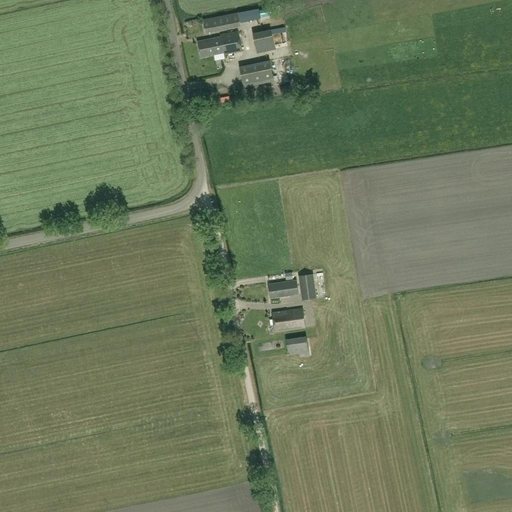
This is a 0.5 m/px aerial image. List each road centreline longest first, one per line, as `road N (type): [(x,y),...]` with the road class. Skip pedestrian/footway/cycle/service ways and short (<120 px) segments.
road 1 (unclassified): [(0,246),(177,208),(204,184),(166,0)]
road 2 (track): [(272,511),(204,184)]
